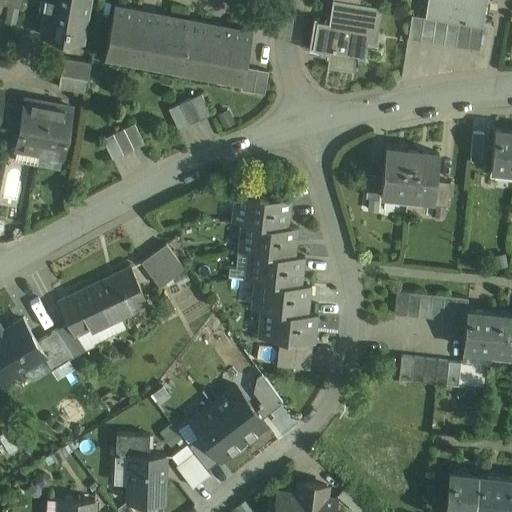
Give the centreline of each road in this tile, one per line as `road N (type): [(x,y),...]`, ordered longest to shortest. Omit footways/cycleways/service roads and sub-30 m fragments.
road 1 (residential): [(206,511),(304,436),(336,389),(348,339),(342,267),(305,120)]
road 2 (residential): [(0,265),(150,184),(305,120)]
road 3 (residential): [(305,120),(433,91),(511,86)]
